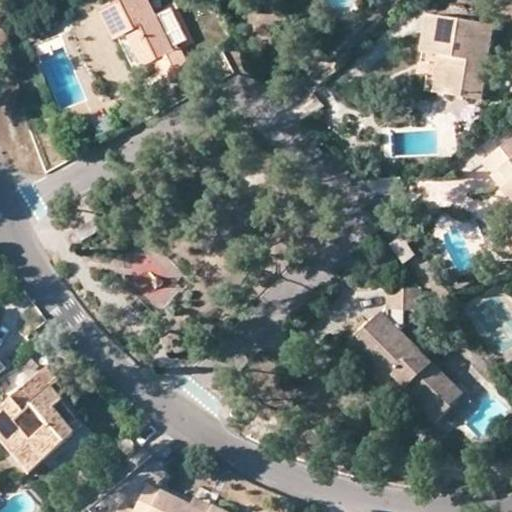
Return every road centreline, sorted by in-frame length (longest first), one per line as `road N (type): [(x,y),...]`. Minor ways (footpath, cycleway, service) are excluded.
road 1 (residential): [(168,417),(371,216),(250,93),(4,211)]
road 2 (residential): [(511,509),(340,494),(230,457),(168,417)]
road 3 (unknown): [(204,381),(255,422),(356,466),(447,480),(511,475)]
road 4 (residential): [(168,417),(67,313),(4,211)]
